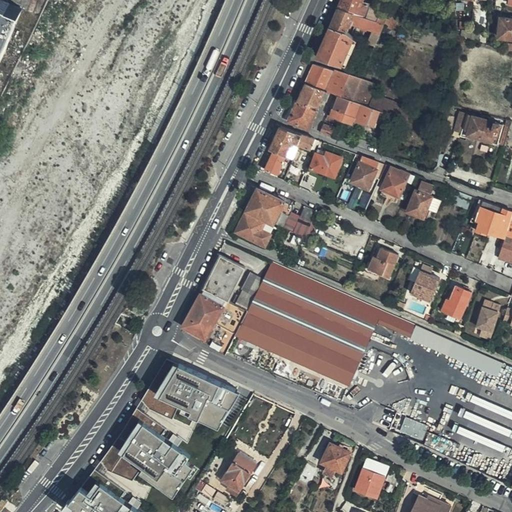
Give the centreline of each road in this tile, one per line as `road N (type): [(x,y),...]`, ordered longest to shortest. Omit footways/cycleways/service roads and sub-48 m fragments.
road 1 (primary): [(0,459),(121,266),(252,0)]
road 2 (primary): [(239,0),(110,261),(0,433)]
road 3 (unclassified): [(157,331),(511,508)]
road 4 (residential): [(237,168),(511,285)]
road 5 (residential): [(263,116),(511,202)]
road 6 (tertiary): [(157,331),(38,505)]
road 7 (tertiary): [(237,168),(157,331)]
road 8 (tertiary): [(318,0),(263,116)]
road 9 (unknown): [(302,404),(241,511)]
